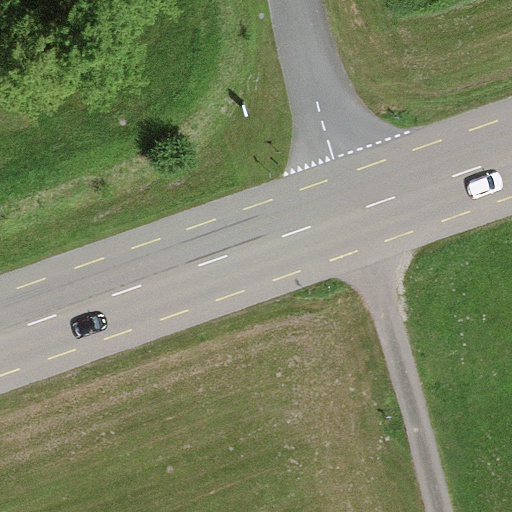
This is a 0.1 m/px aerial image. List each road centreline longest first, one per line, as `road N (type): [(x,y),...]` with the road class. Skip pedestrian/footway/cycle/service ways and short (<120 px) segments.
road 1 (primary): [(0,339),(359,215)]
road 2 (track): [(359,215),(436,511)]
road 3 (residential): [(297,0),(359,215)]
road 4 (primary): [(359,215),(511,161)]
